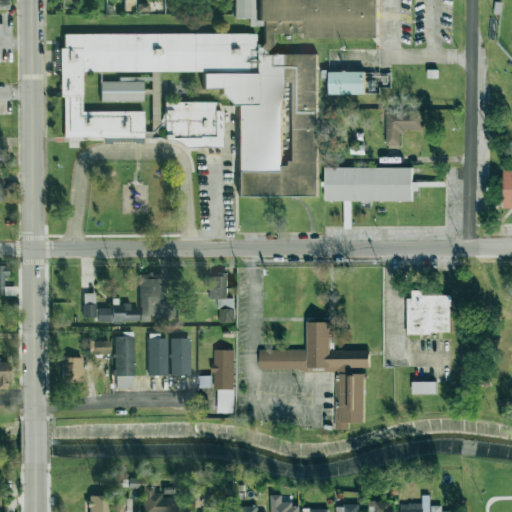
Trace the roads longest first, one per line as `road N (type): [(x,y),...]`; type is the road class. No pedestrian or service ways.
road 1 (residential): [(511,248),(0,248)]
road 2 (secondary): [(30,0),(34,420)]
road 3 (residential): [(473,248),(470,0)]
road 4 (residential): [(194,398),(34,403)]
